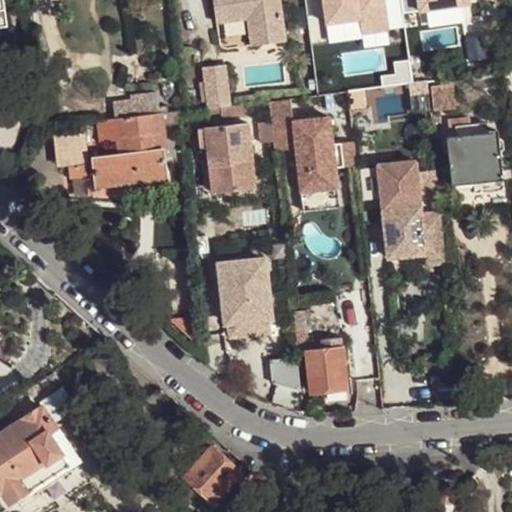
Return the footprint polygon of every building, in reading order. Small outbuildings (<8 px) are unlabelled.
[(0,0),(0,23),(9,22),(6,0),(0,0)] [(279,0),(211,0),(214,23),(247,18),(250,46),(285,41),(279,0)] [(389,28),(387,0),(318,0),(320,19),(362,16),(363,30),(389,28)] [(468,0),(411,0),(412,8),(469,5),(468,0)] [(203,67),(207,106),(220,105),(228,104),(229,104),(225,65),(203,67)] [(427,86),(429,111),(449,109),(446,84),(427,86)] [(130,99),(111,102),(113,119),(167,112),(166,106),(158,107),(156,93),(130,96),(130,99)] [(3,97),(0,100),(0,137),(2,140),(24,118),(17,112),(14,115),(8,110),(12,106),(3,97)] [(246,115),(245,102),(229,104),(228,104),(220,105),(221,117),(246,115)] [(352,103),(353,130),(374,128),(373,122),(369,122),(367,102),(352,103)] [(422,102),(409,103),(410,121),(415,120),(415,126),(424,125),(422,102)] [(113,119),(96,121),(98,143),(116,140),(118,157),(92,160),(95,187),(136,182),(135,174),(166,169),(161,126),(180,123),(179,111),(167,112),(113,119)] [(332,112),(291,115),(296,189),(337,187),(332,112)] [(466,118),(444,121),(446,138),(443,138),(448,185),(469,182),(499,179),(507,178),(506,170),(498,171),(494,133),(484,134),(468,136),(467,125),(466,118)] [(272,139),(270,119),(258,121),(260,141),(272,139)] [(254,187),(247,122),(205,127),(207,145),(212,191),(254,187)] [(483,123),(467,125),(468,136),(484,134),(483,123)] [(207,145),(205,127),(198,127),(201,146),(207,145)] [(373,164),(383,255),(420,251),(421,262),(442,260),(437,210),(417,213),(411,159),(373,164)] [(85,164),(69,166),(70,179),(86,177),(85,164)] [(135,174),(136,182),(167,178),(166,169),(135,174)] [(499,179),(469,182),(470,192),(500,189),(499,179)] [(268,334),(294,331),(291,301),(264,304),(268,334)] [(189,317),(168,319),(188,339),(192,339),(189,317)] [(344,336),(316,340),(318,350),(302,352),(308,392),(343,387),(338,348),(345,347),(344,336)] [(419,364),(420,373),(436,372),(436,376),(446,375),(444,356),(422,358),(422,364),(419,364)] [(277,380),(294,376),(291,358),(274,361),(277,380)] [(37,406),(0,430),(0,493),(6,504),(65,465),(43,432),(51,427),(37,406)] [(73,459),(51,427),(43,432),(65,465),(73,459)] [(209,446),(182,476),(208,499),(234,470),(209,446)]
